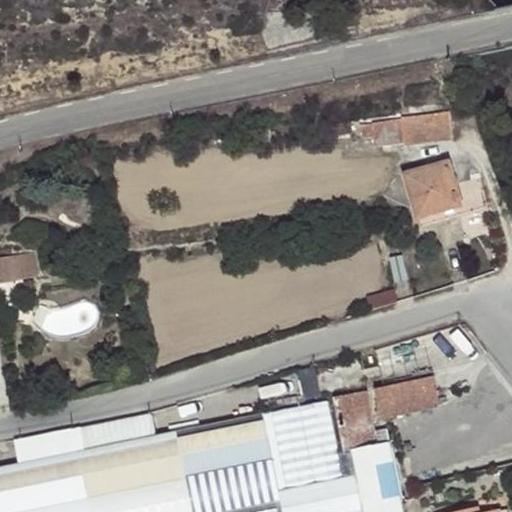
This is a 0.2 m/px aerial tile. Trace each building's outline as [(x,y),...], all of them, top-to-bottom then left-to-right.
[(448,134),(445,109),(397,115),(375,121),(374,121),(368,121),(371,144),(401,141),(448,134)] [(456,206),(458,214),(483,207),(475,177),(451,184),(445,162),(402,174),(411,208),(414,217),(456,206)] [(408,209),(411,208),(402,174),(396,176),(383,196),(408,209)] [(416,225),(458,214),(456,206),(414,217),(416,225)] [(0,283),(35,277),(30,254),(0,258),(0,283)] [(445,407),(438,377),(380,389),(385,418),(445,407)] [(346,452),(354,450),(382,445),(381,439),(387,436),(384,429),(378,431),(372,390),(336,397),(346,452)] [(282,490),(346,478),(331,403),(268,415),(282,490)] [(259,511),(278,508),(275,491),(262,416),(198,428),(213,511),(259,511)] [(141,511),(207,511),(192,430),(128,443),(141,511)] [(355,476),(360,510),(364,510),(364,511),(400,511),(402,507),(406,497),(394,443),(382,445),(354,450),(357,475),(355,476)] [(68,511),(133,511),(122,444),(58,455),(68,511)] [(0,511),(61,511),(51,457),(0,466),(0,511)] [(352,511),(360,510),(355,476),(346,478),(282,490),(275,491),(278,508),(259,511),(352,511)]
